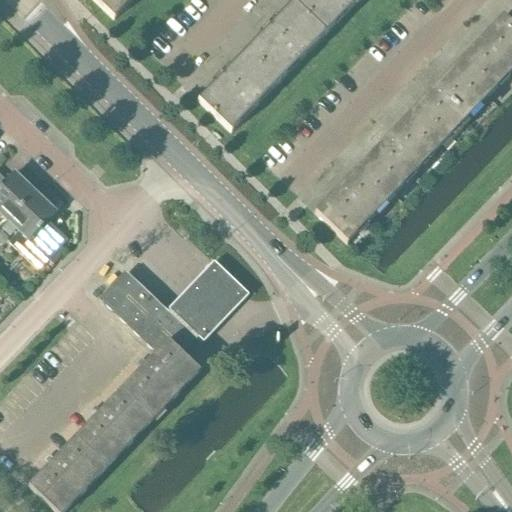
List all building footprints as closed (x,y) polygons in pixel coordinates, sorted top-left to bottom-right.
[(133,0),(90,0),(113,22),(133,0)] [(359,0),(296,0),(292,4),(325,36),(359,0)] [(325,36),(292,4),(245,54),(278,85),(325,36)] [(454,68),(487,100),(511,73),(511,28),(502,19),(454,68)] [(197,103),(230,135),(278,85),(245,54),(197,103)] [(487,100),(454,68),(407,118),(439,149),(487,100)] [(359,167),(392,199),(439,149),(407,118),(359,167)] [(314,215),(346,246),(392,199),(359,167),(314,215)] [(0,218),(6,224),(33,195),(13,176),(3,186),(0,183),(0,218)] [(33,195),(6,224),(17,234),(7,244),(37,273),(48,262),(52,266),(59,259),(55,255),(67,242),(46,222),(54,214),(33,195)] [(211,265),(167,311),(202,345),(249,297),(213,263),(211,265)] [(102,302),(157,354),(167,344),(181,357),(196,342),(127,276),(102,302)] [(199,374),(181,357),(167,344),(157,354),(120,392),(152,423),(199,374)] [(74,441),(106,471),(152,423),(120,392),(74,441)] [(67,511),(106,471),(74,441),(27,489),(51,511),(67,511)]
